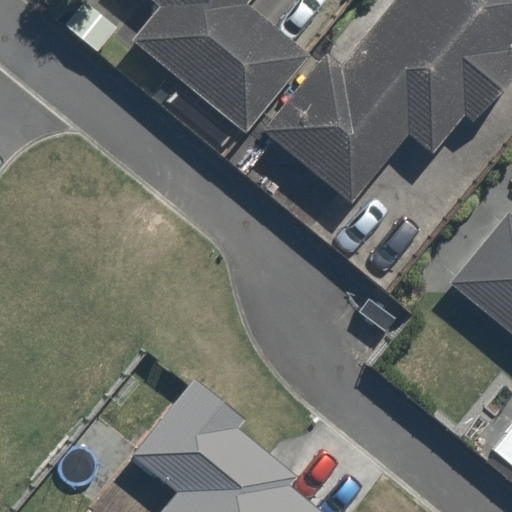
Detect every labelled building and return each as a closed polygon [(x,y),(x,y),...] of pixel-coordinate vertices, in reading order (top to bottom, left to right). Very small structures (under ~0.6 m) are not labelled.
[(117,25),(87,0),(86,0),(66,23),(96,49),(117,25)] [(142,0),(123,23),(244,124),(317,36),(272,0),(142,0)] [(511,0),(385,0),(346,53),(327,40),(267,120),(356,187),(404,122),(428,140),(465,89),(486,105),(511,69),(511,0)] [(511,202),(456,268),(511,315),(511,202)] [(301,446),(207,366),(136,450),(172,481),(146,511),(319,511),(277,475),(301,446)] [(511,414),(489,438),(511,460),(511,414)]
